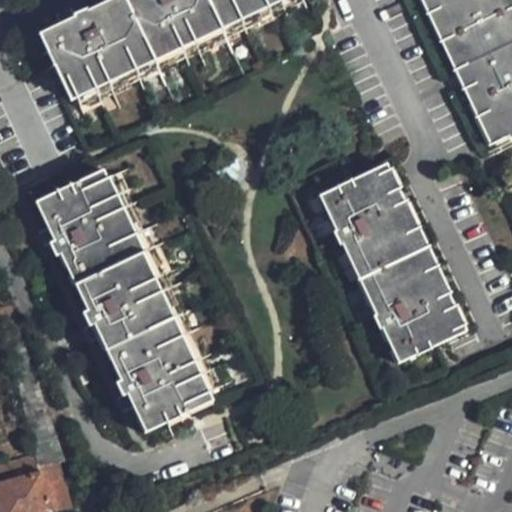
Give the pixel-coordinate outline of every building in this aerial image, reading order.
[(73,94),(88,125),(313,20),(303,0),(118,0),(39,37),(54,69),(60,66),(73,94)] [(511,8),(508,0),(433,0),(502,144),(511,138),(511,8)] [(511,0),(508,0),(511,8),(511,138),(502,144),(506,154),(511,150),(511,0)] [(356,194),(387,181),(455,328),(427,340),(432,351),(479,329),(400,161),(352,183),(356,194)] [(77,185),(34,205),(142,437),(185,417),(182,410),(201,402),(231,388),(129,168),(100,182),(80,191),(77,185)] [(352,183),(319,198),(398,367),(432,351),(427,340),(455,328),(387,181),(356,194),(352,183)] [(16,320),(4,323),(26,398),(42,392),(16,320)] [(66,460),(42,392),(26,398),(45,467),(59,462),(66,460)] [(0,511),(56,511),(58,511),(72,508),(59,462),(45,467),(45,470),(0,482),(0,511)]
